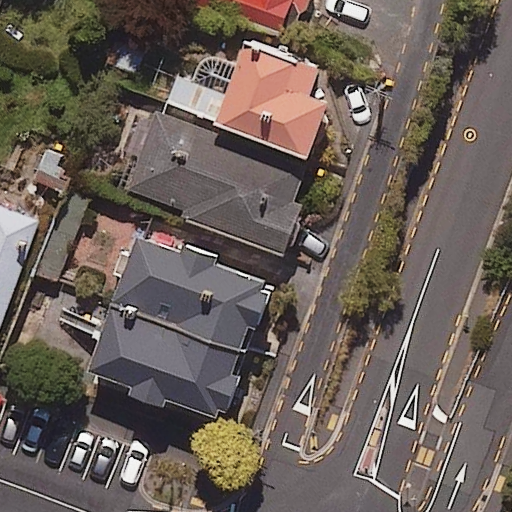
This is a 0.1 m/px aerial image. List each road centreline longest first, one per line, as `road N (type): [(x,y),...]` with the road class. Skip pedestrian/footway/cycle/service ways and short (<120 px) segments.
road 1 (residential): [(343,511),(511,70)]
road 2 (residential): [(452,511),(511,364)]
